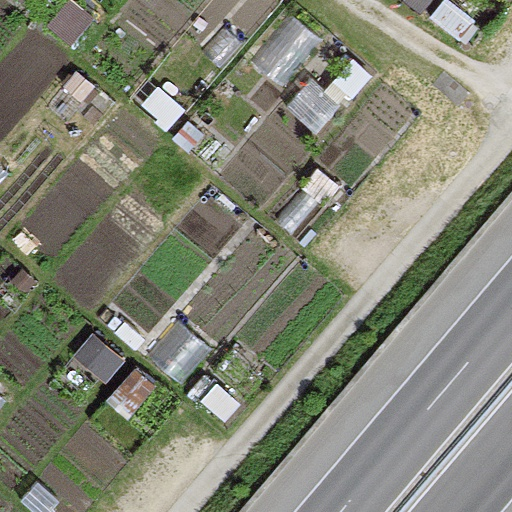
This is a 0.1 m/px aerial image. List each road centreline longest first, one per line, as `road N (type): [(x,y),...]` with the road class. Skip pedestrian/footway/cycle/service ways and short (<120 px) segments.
road 1 (motorway): [(511,310),(340,511)]
road 2 (track): [(356,0),(511,103)]
